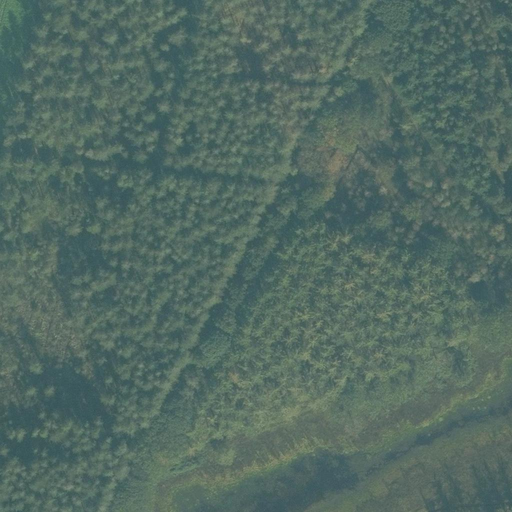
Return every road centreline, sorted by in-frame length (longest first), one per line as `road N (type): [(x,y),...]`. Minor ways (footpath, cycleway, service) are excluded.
road 1 (track): [(376,73),(162,458),(511,310)]
road 2 (track): [(410,0),(378,63),(511,224)]
